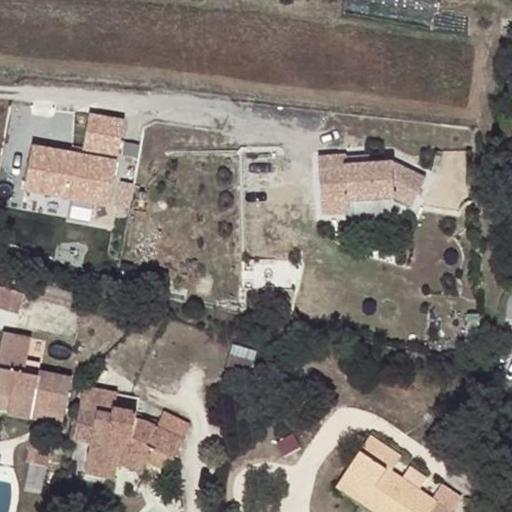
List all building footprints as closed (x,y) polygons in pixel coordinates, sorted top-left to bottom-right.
[(30,192),(116,206),(131,115),(94,110),(88,149),(38,141),(30,192)] [(360,149),(331,151),(334,192),(362,190),(362,193),(409,190),(426,199),(439,171),(405,156),(360,159),(360,149)] [(362,190),(334,192),(335,207),(363,205),(362,193),(362,190)] [(25,290),(0,281),(0,304),(19,310),(25,290)] [(29,348),(0,339),(0,384),(6,386),(1,399),(0,401),(0,402),(31,414),(38,396),(61,404),(72,372),(40,360),(37,370),(23,365),(29,348)] [(250,352),(226,345),(217,374),(241,381),(250,352)] [(61,404),(38,396),(31,414),(54,423),(61,404)] [(87,438),(81,454),(97,459),(101,454),(98,406),(77,402),(67,431),(87,438)] [(109,409),(98,406),(101,454),(97,459),(109,463),(113,450),(140,463),(146,451),(166,460),(177,439),(151,424),(134,414),(136,408),(111,402),(109,409)] [(158,410),(151,424),(177,439),(185,424),(158,410)] [(370,444),(339,485),(375,511),(431,511),(432,511),(426,508),(413,499),(396,486),(386,480),(399,464),(370,444)] [(33,445),(32,459),(52,461),(54,447),(33,445)] [(140,463),(113,450),(109,463),(135,476),(140,468),(158,477),(166,460),(146,451),(140,463)] [(97,459),(81,454),(77,467),(89,470),(97,459)] [(106,474),(109,463),(97,459),(89,470),(106,474)] [(396,486),(413,499),(423,485),(405,472),(396,486)] [(375,511),(339,485),(332,493),(357,511),(375,511)] [(432,511),(431,511),(452,511),(458,504),(439,490),(426,508),(432,511)]
